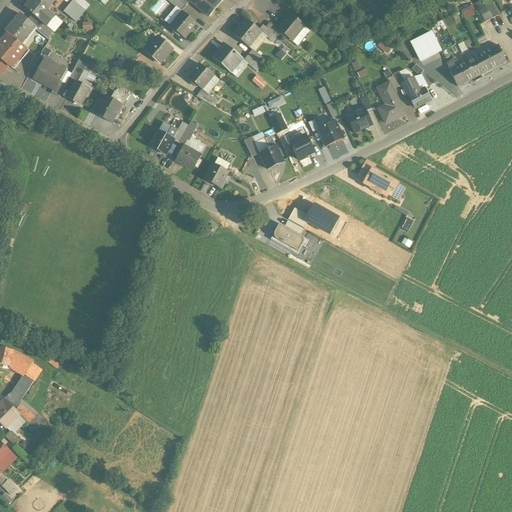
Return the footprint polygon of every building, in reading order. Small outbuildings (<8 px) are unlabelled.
[(34,0),(32,0),(25,9),(32,15),(47,27),(55,17),(47,10),(34,0)] [(34,0),(47,10),(54,0),(34,0)] [(85,11),(76,3),(73,0),(68,6),(80,17),(85,11)] [(82,0),(78,0),(76,3),(85,11),(90,6),(82,0)] [(186,6),(178,0),(173,0),(171,3),(181,12),(186,6)] [(214,0),(195,0),(193,4),(192,4),(209,18),(220,4),(214,0)] [(498,16),(490,0),(483,0),(476,3),(486,22),(498,16)] [(80,17),(68,6),(63,12),(76,22),(80,17)] [(196,24),(182,12),(170,27),(185,40),(191,32),(190,31),(196,24)] [(27,20),(20,14),(5,32),(8,34),(20,45),(34,28),(35,27),(27,20)] [(47,27),(32,15),(27,20),(35,27),(34,28),(37,30),(36,31),(48,41),(53,32),(52,31),(47,27)] [(290,15),(277,30),(292,42),(304,28),(304,27),(298,22),(290,15)] [(313,23),(303,15),(298,22),(304,27),(304,28),(307,31),(313,23)] [(55,17),(47,27),(52,31),(60,21),(55,17)] [(427,21),(431,27),(437,23),(434,18),(427,21)] [(453,24),(450,18),(440,23),(443,28),(453,24)] [(258,31),(246,21),(234,36),(248,47),(260,32),(258,31)] [(316,25),(313,23),(307,31),(309,33),(316,25)] [(273,34),(263,26),(258,31),(260,32),(268,40),(273,34)] [(307,31),(304,28),(292,42),(297,47),(309,33),(307,31)] [(412,43),(422,61),(440,51),(430,33),(412,43)] [(20,45),(8,34),(0,43),(0,59),(8,66),(11,69),(26,49),(20,45)] [(172,49),(158,38),(146,52),(160,64),(172,49)] [(241,59),(224,45),(213,59),(230,72),(241,59)] [(498,46),(482,54),(490,70),(506,62),(498,46)] [(253,50),(249,56),(258,63),(262,58),(253,50)] [(482,54),(466,62),(474,78),(490,70),(482,54)] [(258,63),(249,56),(244,62),(253,69),(258,63)] [(391,63),(394,70),(406,66),(403,58),(391,63)] [(65,71),(45,59),(40,68),(41,68),(35,78),(45,83),(44,86),(53,91),(59,81),(65,71)] [(466,62),(450,70),(458,87),(474,78),(466,62)] [(423,71),(415,64),(411,69),(420,75),(423,71)] [(213,76),(199,65),(188,78),(202,90),(213,76)] [(69,79),(75,83),(80,74),(83,68),(77,66),(69,79)] [(437,82),(423,71),(420,75),(427,88),(437,82)] [(94,81),(80,74),(75,83),(89,90),(94,81)] [(392,77),(394,81),(397,88),(403,85),(402,83),(398,74),(392,77)] [(217,80),(213,76),(202,90),(206,93),(217,80)] [(402,83),(403,85),(405,89),(409,96),(419,91),(412,78),(403,83),(402,83)] [(59,81),(53,91),(51,94),(59,98),(66,85),(59,81)] [(394,81),(386,85),(390,92),(393,90),(395,94),(399,92),(397,88),(394,81)] [(89,90),(75,83),(66,99),(80,106),(89,90)] [(270,93),(261,84),(257,90),(266,98),(270,93)] [(393,90),(390,92),(386,85),(378,89),(386,106),(378,110),(385,124),(405,114),(395,94),(393,90)] [(419,91),(409,96),(415,109),(430,101),(424,89),(419,91)] [(213,99),(206,93),(202,90),(196,97),(209,104),(213,99)] [(123,97),(115,92),(110,100),(119,104),(123,97)] [(110,100),(105,96),(95,114),(111,123),(116,115),(114,114),(119,105),(119,104),(110,100)] [(267,101),(269,108),(284,104),(281,97),(267,101)] [(372,110),(366,98),(360,101),(363,109),(364,108),(366,113),(372,110)] [(262,107),(252,111),(254,116),(264,112),(262,107)] [(363,109),(352,114),(353,117),(347,119),(354,134),(372,125),(366,113),(364,108),(363,109)] [(329,112),(332,119),(333,119),(334,122),(340,119),(335,109),(329,112)] [(270,120),(278,136),(284,134),(276,118),(270,120)] [(312,120),(312,118),(305,121),(311,133),(318,130),(312,120)] [(332,119),(325,123),(327,126),(318,130),(326,147),(343,139),(334,122),(333,119),(332,119)] [(192,120),(188,127),(195,131),(199,124),(192,120)] [(157,131),(159,132),(174,140),(173,141),(178,144),(181,138),(188,127),(181,123),(177,130),(162,122),(157,131)] [(188,127),(181,138),(188,142),(195,131),(188,127)] [(174,140),(159,132),(150,148),(165,156),(173,141),(174,140)] [(305,136),(289,143),(298,160),(314,152),(305,136)] [(270,149),(260,154),(268,170),(283,163),(271,137),(266,140),(270,149)] [(181,138),(178,144),(184,147),(185,148),(188,142),(181,138)] [(256,145),(253,138),(245,142),(252,158),(260,154),(256,145)] [(266,140),(256,145),(260,154),(270,149),(266,140)] [(185,148),(184,147),(176,162),(193,171),(201,157),(185,148)] [(230,165),(218,159),(215,165),(226,172),(230,165)] [(367,160),(358,177),(366,181),(372,170),(373,170),(376,165),(367,160)] [(215,165),(214,165),(205,181),(219,189),(228,173),(226,172),(215,165)] [(373,170),(372,170),(366,181),(364,184),(371,188),(371,189),(379,194),(380,193),(386,197),(390,191),(393,193),(397,184),(373,170)] [(308,217),(306,222),(308,223),(312,225),(311,226),(319,231),(320,229),(329,234),(338,219),(314,206),(308,217)] [(288,220),(304,229),(308,223),(306,222),(308,217),(294,209),(288,220)] [(211,228),(199,219),(195,225),(207,234),(211,228)] [(288,220),(284,227),(300,236),(304,229),(288,220)] [(284,227),(279,224),(271,240),(297,254),(302,246),(304,248),(309,240),(300,236),(284,227)] [(14,351),(0,347),(0,364),(12,368),(12,365),(10,364),(14,351)] [(32,364),(14,351),(10,364),(12,365),(26,374),(32,364)] [(38,358),(55,368),(60,362),(42,351),(38,358)] [(26,374),(12,365),(12,368),(10,373),(21,380),(24,375),(25,376),(26,374)] [(21,380),(11,394),(21,400),(33,382),(25,376),(24,375),(21,380)] [(10,393),(0,385),(0,395),(4,400),(10,393)] [(21,400),(11,394),(5,402),(14,411),(21,400)] [(5,402),(1,398),(0,398),(0,422),(6,428),(18,415),(15,412),(14,411),(5,402)] [(21,400),(15,412),(18,415),(39,432),(47,422),(21,400)] [(20,440),(10,430),(4,437),(13,446),(20,440)] [(0,463),(10,453),(0,442),(0,463)] [(7,481),(2,486),(11,496),(16,491),(7,481)]
